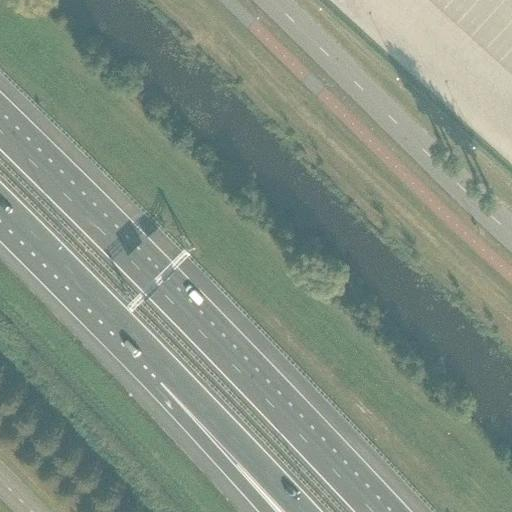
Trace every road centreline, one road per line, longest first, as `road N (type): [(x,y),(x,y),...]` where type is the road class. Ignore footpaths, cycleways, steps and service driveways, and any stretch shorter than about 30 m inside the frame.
road 1 (motorway): [(376,511),(0,133)]
road 2 (secondary): [(269,0),(511,232)]
road 3 (motorway): [(0,205),(168,371)]
road 4 (motorway): [(168,371),(295,511)]
road 5 (motorway): [(168,371),(265,511)]
